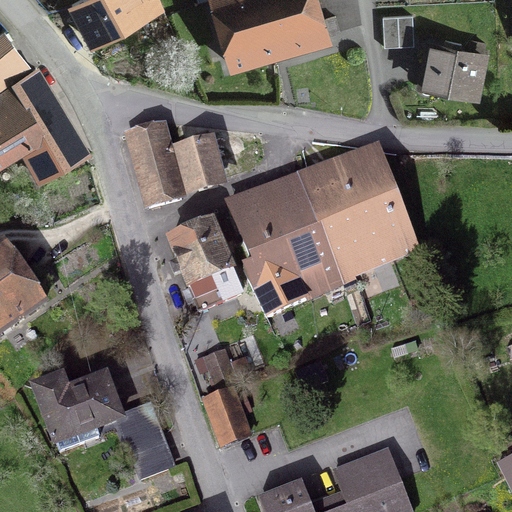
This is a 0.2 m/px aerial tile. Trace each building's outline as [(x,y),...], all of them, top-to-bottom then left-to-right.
[(167,19),(158,0),(81,0),(73,5),(93,41),(156,7),(161,21),(167,19)] [(212,0),(231,65),(329,37),(318,0),(212,0)] [(384,47),(414,45),(412,15),(382,17),(384,47)] [(0,88),(29,68),(4,32),(0,34),(0,88)] [(421,83),(476,94),(484,54),(430,44),(421,83)] [(0,91),(0,163),(25,150),(41,179),(85,154),(35,68),(0,91)] [(190,191),(179,152),(170,154),(162,126),(127,135),(147,209),(182,200),(181,193),(190,191)] [(209,144),(179,152),(190,191),(219,183),(209,144)] [(347,265),(350,273),(415,248),(379,152),(305,178),(300,180),(335,269),(347,265)] [(267,319),(353,280),(350,273),(347,265),(335,269),(300,180),(228,206),(253,266),(243,271),(267,319)] [(241,294),(219,243),(229,239),(222,221),(169,243),(189,291),(184,294),(188,305),(194,302),(198,312),(241,294)] [(5,247),(0,250),(0,332),(44,302),(5,247)] [(206,362),(217,390),(235,383),(224,356),(206,362)] [(95,429),(119,418),(104,379),(66,394),(60,380),(35,390),(59,454),(99,438),(95,429)] [(206,400),(223,447),(247,439),(230,392),(206,400)] [(148,406),(130,413),(141,442),(128,447),(141,480),(172,468),(148,406)] [(343,495),(309,508),(310,511),(410,511),(398,480),(388,484),(377,456),(334,472),(343,495)] [(511,456),(498,463),(511,490),(511,456)] [(264,511),(310,511),(309,508),(301,485),(260,501),(264,511)]
